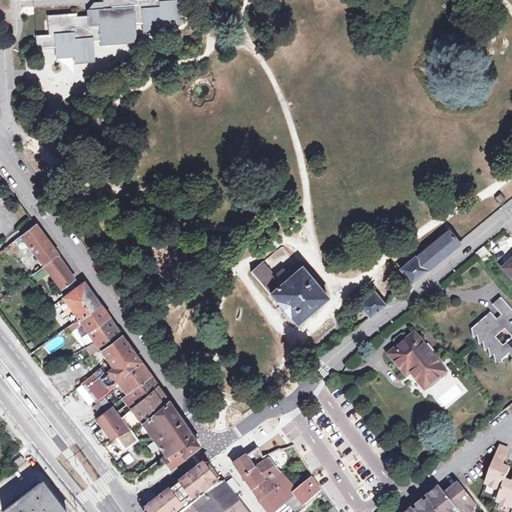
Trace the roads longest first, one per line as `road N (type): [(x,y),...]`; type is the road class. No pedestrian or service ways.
road 1 (unclassified): [(211,449),(0,151)]
road 2 (tertiary): [(310,383),(504,214)]
road 3 (secondary): [(134,511),(0,340)]
road 4 (secondary): [(0,394),(89,511)]
road 5 (residential): [(397,481),(421,491),(511,428)]
road 6 (residential): [(397,481),(310,383)]
road 7 (residential): [(284,406),(362,509)]
